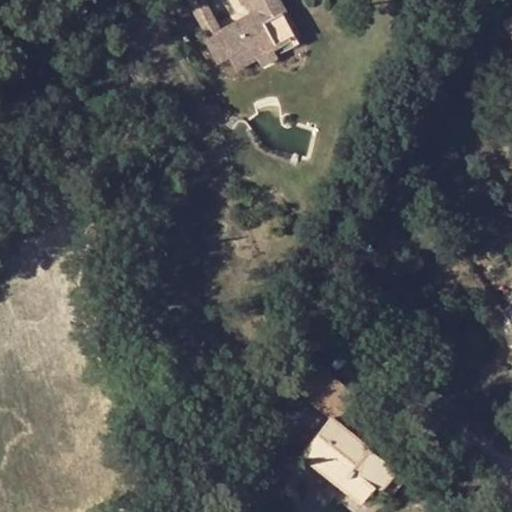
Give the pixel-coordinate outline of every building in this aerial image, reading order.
[(205,0),(187,0),(208,37),(223,29),(205,0)] [(229,56),(236,69),(259,58),(274,49),(300,35),(280,0),(252,0),(258,10),(251,13),(223,29),(208,37),(205,39),(218,62),(229,56)] [(243,0),(251,13),(258,10),(252,0),(243,0)] [(274,49),(259,58),(263,66),(279,58),(274,49)] [(367,262),(358,247),(344,256),(353,270),(367,262)] [(511,304),(511,303),(505,294),(496,299),(504,310),(511,304)] [(383,491),(398,470),(399,469),(358,437),(336,420),(340,415),(356,395),(321,367),(301,393),(331,417),(302,454),(362,502),(375,485),(383,491)] [(336,420),(358,437),(362,432),(340,415),(336,420)] [(398,470),(383,491),(392,497),(407,476),(398,470)]
